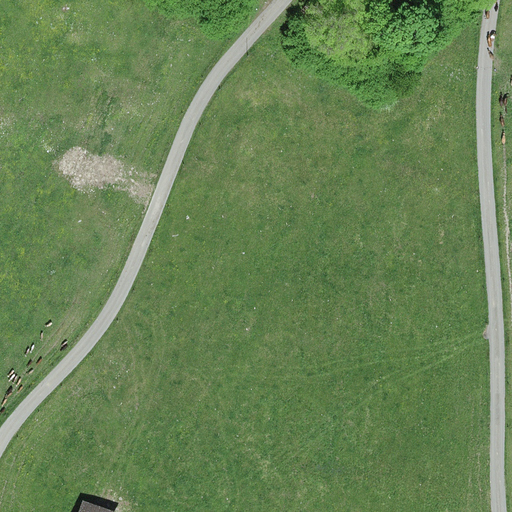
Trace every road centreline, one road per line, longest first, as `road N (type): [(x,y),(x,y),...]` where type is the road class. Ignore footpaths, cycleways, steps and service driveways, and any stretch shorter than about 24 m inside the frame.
road 1 (track): [(284,0),(212,80),(189,120),(129,274),(93,337),(23,409),(0,449)]
road 2 (track): [(500,511),(483,114),(494,0)]
